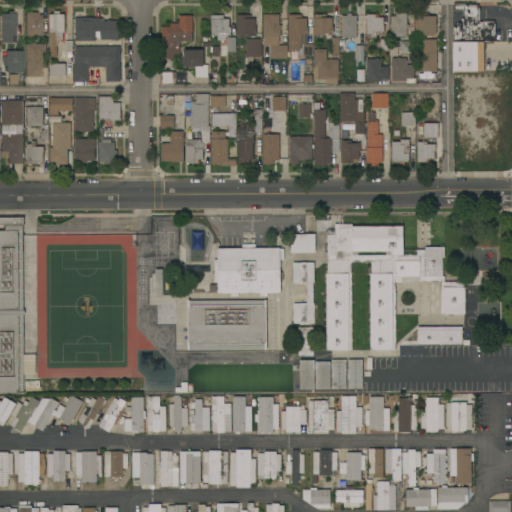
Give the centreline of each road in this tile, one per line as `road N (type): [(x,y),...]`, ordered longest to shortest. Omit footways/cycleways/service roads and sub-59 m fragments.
road 1 (tertiary): [(0,193),(511,193)]
road 2 (residential): [(143,0),(143,193)]
